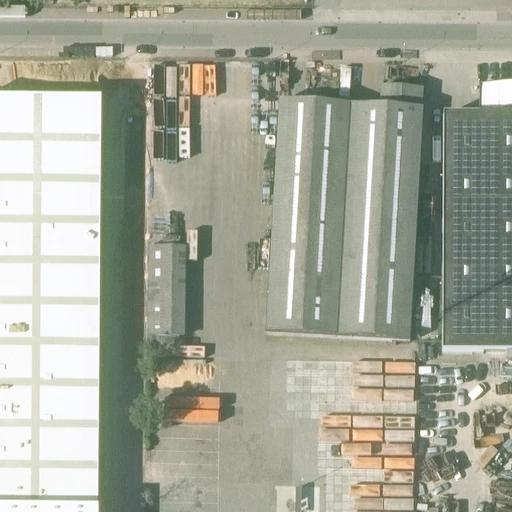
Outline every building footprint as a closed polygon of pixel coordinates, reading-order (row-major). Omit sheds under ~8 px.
[(252,77),(252,69),(222,70),(222,78),(252,77)] [(442,116),(440,355),(511,355),(511,85),(506,86),(478,89),(478,116),(442,116)] [(279,103),(266,335),(409,343),(422,111),(421,111),(422,91),(381,88),(380,109),(279,103)] [(0,100),(0,511),(97,511),(101,101),(0,100)] [(141,254),(137,361),(193,363),(194,347),(173,346),(175,256),(141,254)] [(135,328),(134,304),(123,305),(124,328),(135,328)] [(285,390),(284,511),(367,511),(368,391),(285,390)]
